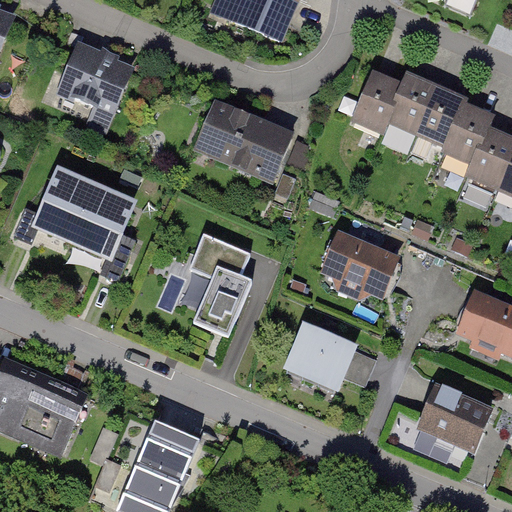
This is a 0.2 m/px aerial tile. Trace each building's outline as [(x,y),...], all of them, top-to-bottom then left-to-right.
[(285,42),(303,0),(220,0),(215,12),(285,42)] [(0,51),(13,24),(0,18),(0,51)] [(134,60),(78,37),(53,96),(109,120),(134,60)] [(347,115),(377,128),(402,74),(372,60),(347,115)] [(377,128),(408,142),(433,87),(402,74),(377,128)] [(408,142),(438,156),(463,101),(433,87),(408,142)] [(294,128),(216,94),(193,147),(271,181),(294,128)] [(438,156),(468,169),(493,115),(463,101),(438,156)] [(468,169),(499,183),(511,153),(511,123),(493,115),(468,169)] [(511,153),(499,183),(511,189),(511,153)] [(96,190),(55,172),(33,222),(74,240),(96,190)] [(137,208),(96,190),(74,240),(116,258),(137,208)] [(194,325),(229,341),(253,287),(242,282),(252,259),(205,238),(190,272),(214,282),(194,325)] [(400,267),(340,242),(325,275),(390,300),(394,292),(400,267)] [(511,314),(473,298),(453,330),(511,356),(511,314)] [(377,363),(304,333),(289,370),(339,391),(344,380),(366,389),(377,363)] [(83,412),(0,376),(0,434),(62,460),(83,412)] [(498,418),(436,390),(415,438),(476,465),(498,418)] [(172,511),(202,443),(155,424),(117,511),(172,511)]
